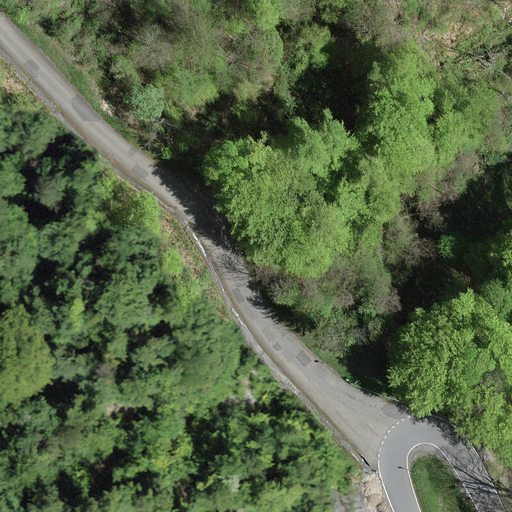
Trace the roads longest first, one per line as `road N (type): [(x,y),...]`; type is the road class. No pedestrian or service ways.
road 1 (unclassified): [(395,445),(278,344),(177,192),(116,154),(0,36)]
road 2 (tertiary): [(492,511),(444,435),(410,429),(395,445)]
